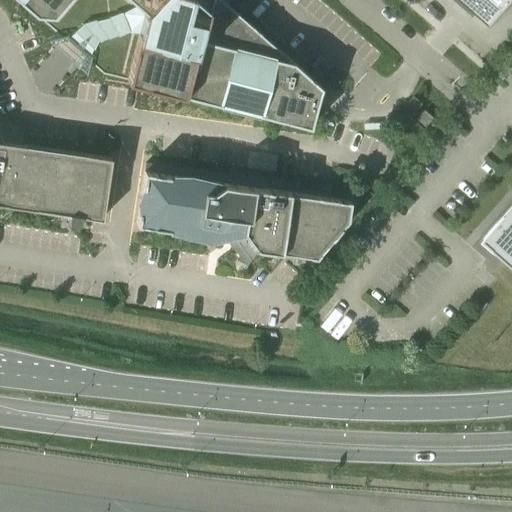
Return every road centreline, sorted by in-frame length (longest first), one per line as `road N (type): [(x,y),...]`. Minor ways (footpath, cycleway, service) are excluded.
road 1 (secondary): [(511,404),(363,410),(249,402),(0,365)]
road 2 (secondary): [(0,417),(257,455),(511,457)]
road 3 (unclassified): [(467,97),(354,0)]
